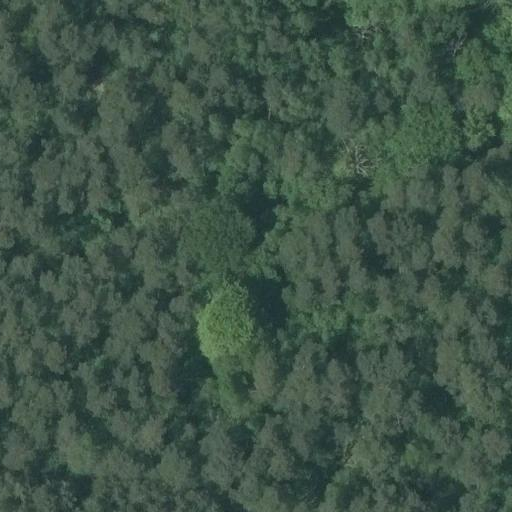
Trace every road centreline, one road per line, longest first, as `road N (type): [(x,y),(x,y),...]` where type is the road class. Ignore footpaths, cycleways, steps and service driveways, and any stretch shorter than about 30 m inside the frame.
road 1 (track): [(511,203),(379,240),(305,287),(160,495),(230,511)]
road 2 (track): [(0,454),(160,495)]
